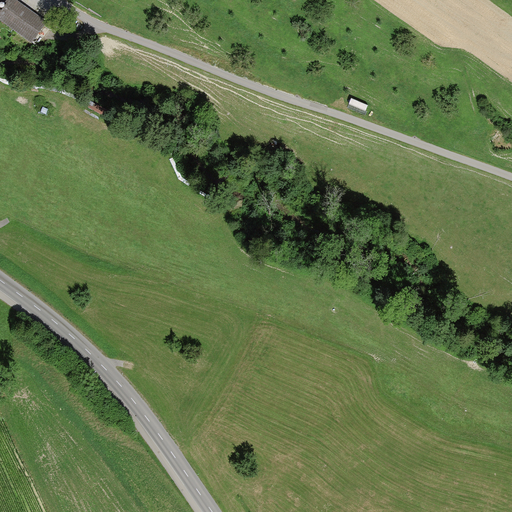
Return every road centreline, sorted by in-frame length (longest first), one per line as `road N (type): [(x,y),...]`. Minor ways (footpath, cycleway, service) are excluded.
road 1 (track): [(89,23),(511,179)]
road 2 (tertiary): [(212,511),(130,395),(0,279)]
